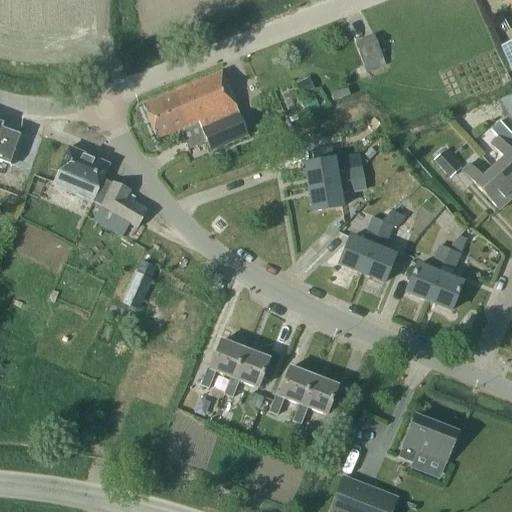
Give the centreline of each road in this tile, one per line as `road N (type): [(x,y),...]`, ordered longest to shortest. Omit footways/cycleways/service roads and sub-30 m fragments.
road 1 (residential): [(475,376),(307,307),(215,253),(149,187),(100,97)]
road 2 (unclassified): [(351,0),(100,97)]
road 3 (tertiary): [(143,509),(0,482)]
